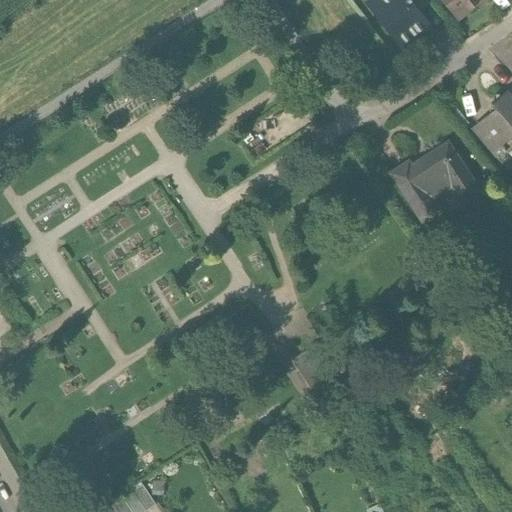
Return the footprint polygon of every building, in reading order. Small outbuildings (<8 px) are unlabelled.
[(408,0),(382,0),(382,1),(372,9),(372,8),(371,8),(370,8),(402,49),(403,48),(403,47),(424,31),(424,32),(426,31),(425,30),(430,26),(419,13),(408,0)] [(429,4),(426,0),(408,0),(419,13),(429,4)] [(449,0),(450,1),(449,8),(455,16),(461,16),(478,4),(481,4),(485,0),(449,0)] [(511,96),(507,91),(491,105),(498,113),(493,117),(490,114),(480,122),(482,125),(505,151),(507,150),(508,148),(507,146),(511,142),(511,96)] [(505,151),(482,125),(474,132),(496,158),(503,152),(504,152),(505,151)] [(448,143),(424,159),(428,166),(416,174),(408,162),(392,173),(423,221),(440,210),(432,198),(452,186),(462,201),(479,190),(448,143)] [(343,371),(321,339),(290,360),(312,392),(343,371)] [(374,382),(366,387),(373,397),(381,393),(374,382)] [(156,505),(143,485),(132,492),(145,511),(156,505)] [(132,492),(101,511),(145,511),(132,492)]
